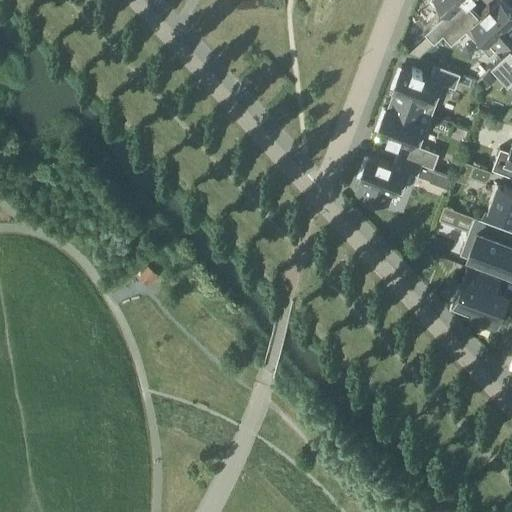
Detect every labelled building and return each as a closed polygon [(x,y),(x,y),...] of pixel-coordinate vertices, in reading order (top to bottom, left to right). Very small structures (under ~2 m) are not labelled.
[(439,0),(449,10),(424,33),(427,36),(432,42),(433,43),(442,35),(470,8),(462,0),(439,0)] [(470,8),(442,35),(451,44),(466,30),(489,55),(496,49),(511,33),(511,18),(511,10),(507,5),(506,7),(499,0),(496,0),(490,6),(488,5),(481,12),(482,13),(478,17),(470,8)] [(427,36),(409,52),(418,56),(432,42),(427,36)] [(511,81),(511,53),(509,50),(490,68),(507,87),(511,81)] [(394,75),(390,87),(392,88),(395,89),(392,99),(431,114),(443,83),(454,87),(460,73),(435,63),(430,76),(430,77),(421,73),(422,71),(421,71),(412,68),(411,70),(401,66),(397,76),(394,75)] [(493,79),(486,72),(478,80),(484,87),(493,79)] [(380,120),(377,130),(387,134),(386,136),(396,139),(396,140),(397,138),(401,139),(402,140),(397,153),(422,162),(422,163),(433,167),(438,152),(419,145),(421,141),(431,114),(392,99),(390,104),(388,109),(385,108),(382,107),(378,119),(380,120)] [(511,139),(508,150),(499,147),(491,168),(511,176),(511,139)] [(361,164),(357,175),(359,176),(359,177),(362,178),(357,191),(387,203),(392,189),(401,193),(409,172),(417,174),(422,163),(422,162),(397,153),(393,164),(387,162),(388,160),(378,156),(378,158),(367,154),(364,164),(363,165),(361,164)] [(511,188),(497,183),(483,219),(504,226),(508,215),(511,216),(511,188)] [(473,215),(459,253),(511,272),(511,242),(502,239),(506,227),(504,226),(483,219),(473,215)] [(468,266),(455,301),(471,307),(468,313),(494,323),(505,293),(494,289),(498,278),(468,266)]
